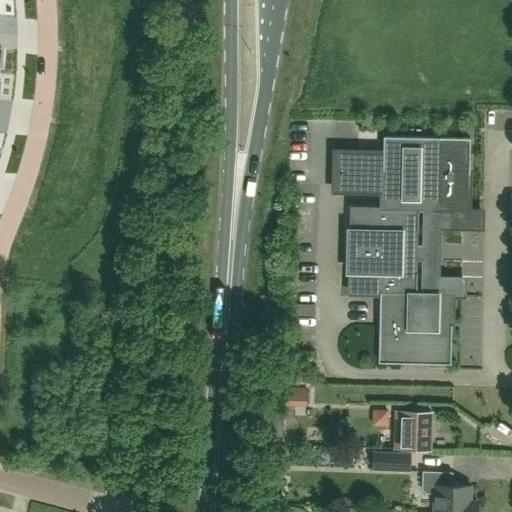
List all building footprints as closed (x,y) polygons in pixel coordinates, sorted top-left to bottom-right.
[(384,151),(335,150),(334,190),(389,191),(389,209),(389,210),(419,210),(419,211),(439,211),(441,137),(384,136),(384,151)] [(389,210),(389,209),(353,208),(352,234),(348,234),(347,266),(351,266),(351,292),(380,293),(380,292),(417,293),(417,292),(418,258),(424,258),(424,245),(418,245),(419,211),(419,210),(389,210)] [(380,292),(380,293),(379,362),(451,363),(453,293),(417,292),(417,293),(380,292)] [(295,315),(315,315),(315,304),(295,304),(295,315)] [(369,417),(369,404),(346,403),(346,416),(369,417)] [(396,447),(430,449),(432,412),(397,411),(396,447)] [(372,470),(409,471),(410,452),(373,451),(372,470)] [(434,511),(476,511),(477,501),(471,501),(471,485),(452,485),(453,472),(423,470),(422,489),(425,492),(435,493),(434,511)]
